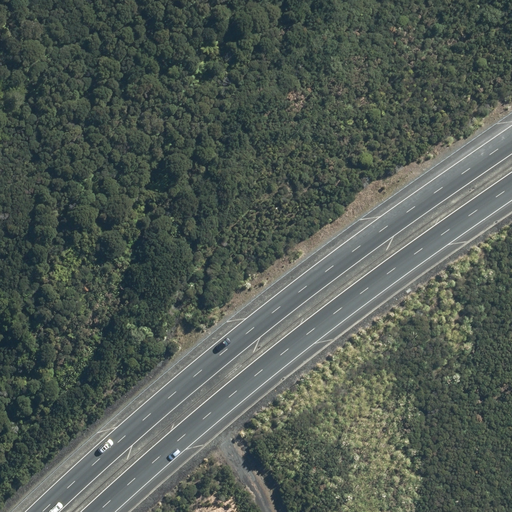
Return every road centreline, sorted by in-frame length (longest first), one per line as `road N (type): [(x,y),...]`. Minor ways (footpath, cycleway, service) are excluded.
road 1 (motorway): [(41,511),(353,237),(511,136)]
road 2 (motorway): [(511,187),(205,417),(99,511)]
